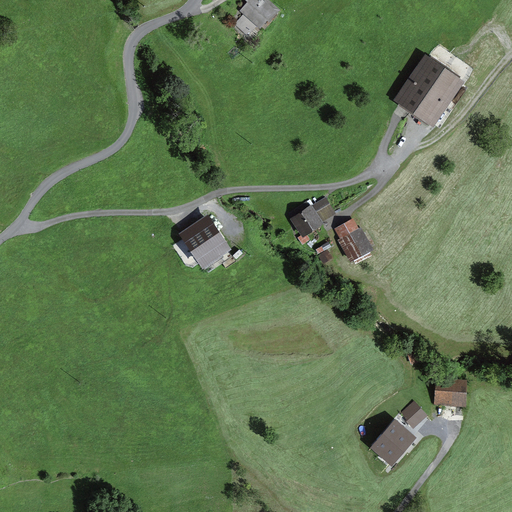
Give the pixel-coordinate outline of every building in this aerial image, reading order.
[(246,0),(247,0),(239,10),(243,13),(234,24),(246,34),(249,31),(250,32),(257,24),(260,27),(266,19),(269,21),(280,8),(269,0),(246,0)] [(466,79),(425,52),(393,98),(433,124),(466,79)] [(335,213),(326,198),(313,206),(310,200),(290,213),(303,234),(324,221),(323,220),(335,213)] [(208,213),(180,232),(204,265),(231,247),(208,213)] [(358,228),(353,219),(335,228),(352,260),(374,248),(361,226),(358,228)] [(467,377),(435,377),(434,404),(466,405),(467,377)] [(386,420),(385,421),(395,440),(418,427),(408,408),(406,409),(403,404),(383,415),(386,420)] [(434,425),(423,433),(434,448),(445,440),(434,425)]
